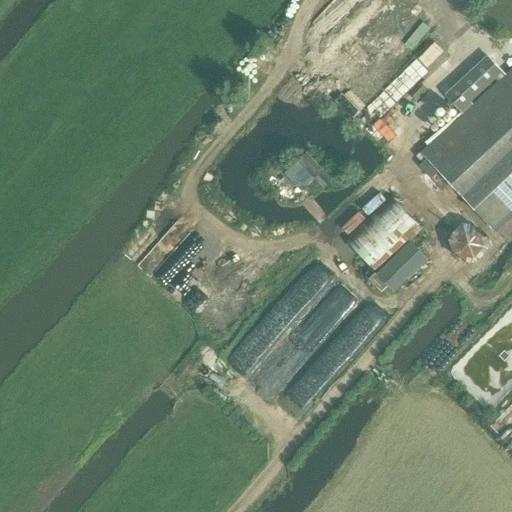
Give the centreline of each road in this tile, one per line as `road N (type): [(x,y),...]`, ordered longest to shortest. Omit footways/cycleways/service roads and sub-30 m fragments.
road 1 (track): [(361,367),(445,272),(437,224),(392,175),(319,249),(235,240),(185,197),(335,0)]
road 2 (track): [(233,511),(361,367),(421,407)]
